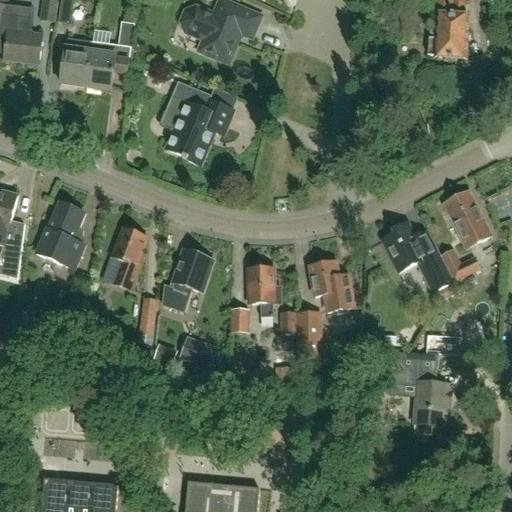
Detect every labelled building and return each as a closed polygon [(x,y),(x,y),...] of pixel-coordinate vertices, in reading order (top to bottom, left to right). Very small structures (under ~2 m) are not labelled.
[(60,1),(55,0),(44,0),(41,23),(56,25),(60,1)] [(59,25),(72,27),(76,2),(63,0),(59,25)] [(429,39),(429,57),(439,57),(439,59),(445,59),(445,63),(458,64),(458,60),(465,60),(466,42),(471,42),(472,34),(467,34),(467,17),(466,17),(466,0),(437,0),(437,15),(436,15),(436,20),(432,20),(432,35),(435,35),(435,40),(429,39)] [(187,13),(183,23),(187,34),(205,41),(201,52),(229,64),(242,34),(253,39),(261,18),(222,2),(216,17),(197,9),(187,13)] [(0,50),(6,52),(5,63),(40,67),(43,37),(8,33),(8,35),(0,32),(0,24),(4,7),(0,6),(0,50)] [(123,25),(120,47),(119,50),(132,52),(136,26),(124,25),(123,25)] [(87,90),(93,44),(69,41),(62,87),(87,90)] [(93,44),(87,90),(112,94),(117,58),(105,56),(106,49),(93,47),(94,44),(93,44)] [(223,137),(234,112),(239,100),(215,90),(210,102),(206,112),(173,98),(161,126),(176,132),(168,152),(185,159),(184,161),(200,167),(214,133),(223,137)] [(18,198),(0,192),(0,244),(3,245),(6,232),(8,233),(12,220),(18,198)] [(494,237),(471,193),(445,206),(468,251),(494,237)] [(41,246),(37,257),(74,272),(85,247),(81,246),(82,233),(78,231),(85,215),(61,205),(49,232),(48,231),(47,234),(44,233),(38,245),(41,246)] [(7,260),(20,264),(26,223),(12,220),(8,233),(6,232),(3,245),(10,247),(7,260)] [(400,275),(419,265),(428,282),(434,294),(434,295),(455,283),(442,258),(438,251),(427,257),(409,224),(397,231),(399,235),(394,237),(383,243),(400,275)] [(111,259),(103,282),(116,287),(116,288),(132,294),(146,256),(142,254),(148,239),(138,235),(139,232),(128,228),(126,231),(124,230),(112,260),(111,259)] [(210,261),(208,260),(209,257),(197,253),(196,256),(184,252),(173,285),(175,286),(173,291),(166,289),(164,307),(185,313),(192,291),(201,295),(207,278),(204,277),(210,261)] [(455,283),(461,280),(481,270),(475,259),(462,266),(454,252),(442,258),(455,283)] [(339,279),(336,264),(310,268),(316,298),(325,297),(328,314),(335,313),(335,316),(349,314),(348,310),(354,309),(349,277),(339,279)] [(275,271),(265,271),(265,267),(251,268),(251,271),(248,271),(249,306),(261,305),(261,320),(274,319),(273,307),(282,307),(282,290),(275,290),(275,271)] [(8,285),(21,289),(25,277),(11,273),(8,285)] [(153,347),(154,335),(157,316),(159,303),(144,301),(138,346),(153,347)] [(232,312),(231,336),(250,336),(250,313),(232,312)] [(298,338),(297,317),(297,316),(281,316),(282,337),(298,338)] [(298,338),(299,338),(300,362),(323,361),(321,316),(297,317),(298,338)] [(49,326),(46,343),(61,346),(64,329),(49,326)] [(188,340),(181,358),(211,369),(218,351),(188,340)] [(432,438),(433,427),(445,428),(447,409),(451,409),(452,386),(435,385),(436,375),(438,375),(439,362),(407,360),(406,373),(420,374),(420,384),(418,384),(414,437),(432,438)] [(255,511),(257,491),(189,486),(186,511),(115,511),(117,489),(43,483),(41,511),(38,511),(255,511)]
